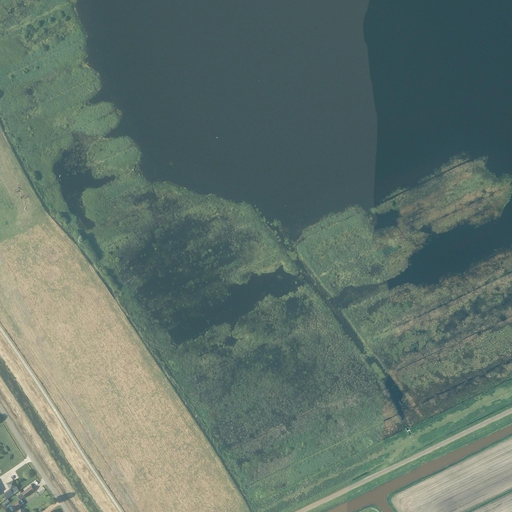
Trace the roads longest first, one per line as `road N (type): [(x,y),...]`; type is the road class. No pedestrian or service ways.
road 1 (unclassified): [(300,511),(511,410)]
road 2 (track): [(376,475),(410,439),(511,389)]
road 3 (tertiary): [(67,511),(0,407)]
